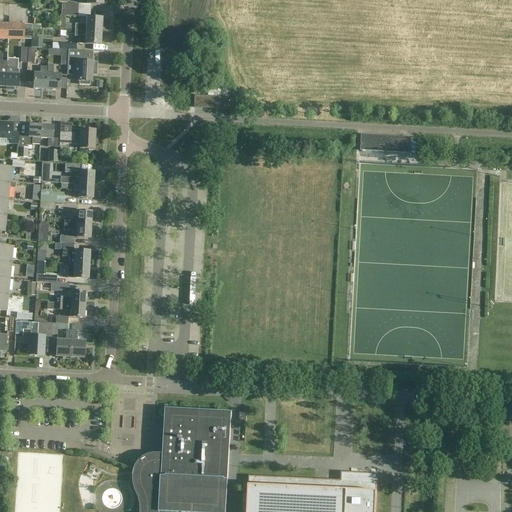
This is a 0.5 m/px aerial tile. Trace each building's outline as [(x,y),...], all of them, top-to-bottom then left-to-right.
[(78,11),(61,10),(61,16),(60,16),(59,29),(65,29),(65,16),(78,17),(78,11)] [(75,24),(75,31),(101,32),(102,18),(86,18),(86,24),(75,24)] [(0,39),(8,40),(8,24),(0,23),(0,39)] [(31,25),(24,25),(24,24),(8,24),(8,40),(24,40),(31,40),(32,31),(31,31),(31,25)] [(100,46),(101,32),(75,31),(74,36),(78,36),(78,44),(100,46)] [(20,63),(27,63),(28,48),(21,47),(20,63)] [(73,76),(79,77),(78,82),(79,82),(79,85),(90,85),(90,82),(91,82),(91,74),(97,74),(97,68),(92,68),(93,52),(76,51),(68,51),(67,65),(67,75),(73,75),(73,76)] [(5,62),(4,88),(18,88),(19,75),(13,75),(13,69),(17,69),(17,60),(6,59),(6,62),(5,62)] [(26,83),(33,83),(33,89),(46,90),(47,67),(40,67),(40,74),(34,74),(29,70),(27,70),(27,73),(26,83)] [(53,67),(47,67),(46,90),(59,91),(60,75),(53,75),(53,67)] [(195,96),(194,108),(228,110),(233,110),(233,101),(229,101),(229,98),(195,96)] [(12,124),(0,123),(0,139),(10,140),(9,144),(18,144),(18,134),(12,133),(12,124)] [(40,139),(41,125),(29,125),(28,137),(25,137),(25,143),(26,144),(27,146),(32,146),(32,145),(40,145),(40,144),(40,139)] [(53,126),(41,125),(40,139),(48,139),(47,148),(54,148),(59,149),(59,139),(53,139),(53,126)] [(72,132),(72,134),(60,133),(59,147),(65,148),(66,144),(69,144),(69,146),(80,146),(79,149),(88,150),(88,151),(95,151),(95,142),(94,142),(95,131),(81,130),(80,133),(72,132)] [(361,135),(360,151),(410,154),(411,138),(361,135)] [(58,149),(48,149),(48,162),(58,162),(58,149)] [(65,163),(65,170),(79,171),(80,164),(65,163)] [(0,182),(10,183),(12,167),(0,165),(0,182)] [(74,185),(79,185),(93,186),(93,173),(79,172),(79,178),(61,177),(60,184),(68,184),(74,185)] [(10,183),(0,182),(0,198),(8,199),(10,187),(12,187),(13,183),(10,183)] [(92,199),(93,186),(79,185),(74,185),(68,184),(67,190),(78,190),(78,199),(92,199)] [(8,199),(0,198),(0,214),(7,216),(8,199)] [(67,224),(91,226),(91,212),(77,212),(77,217),(68,217),(68,224),(67,224)] [(90,239),(91,226),(67,224),(66,230),(76,231),(76,238),(90,239)] [(54,243),(54,244),(73,245),(74,237),(54,236),(54,241),(59,242),(59,243),(54,243)] [(0,261),(12,263),(14,246),(0,244),(0,261)] [(69,265),(89,266),(89,252),(73,251),(73,245),(54,244),(48,244),(48,249),(63,250),(62,256),(69,257),(69,265)] [(12,263),(0,261),(0,277),(10,279),(12,263)] [(89,266),(69,265),(68,265),(67,278),(88,280),(89,266)] [(50,283),(55,283),(55,276),(36,275),(36,282),(50,283)] [(10,279),(0,277),(0,294),(8,295),(10,279)] [(69,284),(55,283),(50,283),(50,292),(68,293),(69,284)] [(72,291),(71,298),(56,297),(56,304),(85,305),(85,299),(87,299),(87,294),(85,294),(85,292),(72,291)] [(8,295),(0,294),(0,310),(7,312),(8,295)] [(84,312),(85,305),(56,304),(48,303),(47,310),(63,311),(71,311),(70,318),(84,318),(84,317),(86,317),(86,312),(84,312)] [(15,318),(5,318),(5,332),(15,333),(15,318)] [(29,336),(28,355),(43,356),(44,337),(51,338),(51,323),(38,323),(37,336),(29,336)] [(56,357),(69,358),(71,325),(66,325),(65,341),(56,341),(56,357)] [(71,325),(69,358),(83,358),(84,342),(75,342),(76,332),(82,332),(83,326),(71,325)] [(82,450),(82,451),(132,469),(133,469),(135,470),(136,470),(135,475),(135,482),(137,490),(140,497),(142,504),(142,511),(225,511),(232,412),(198,410),(198,412),(166,410),(166,409),(165,409),(165,416),(162,456),(158,456),(154,456),(149,457),(145,459),(141,462),(125,466),(82,450)] [(246,511),(375,511),(377,477),(347,476),(342,476),(341,476),(340,481),(328,480),(248,476),(246,511)]
